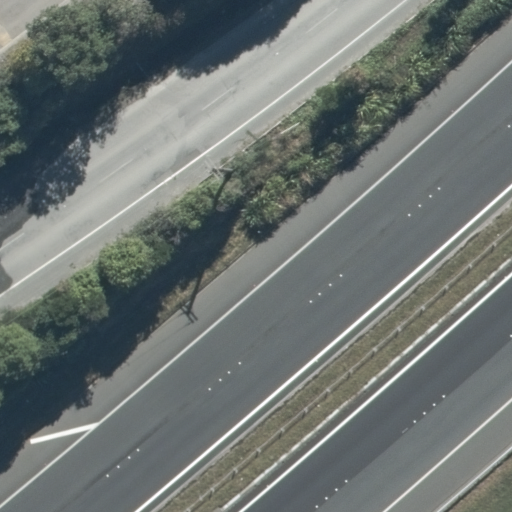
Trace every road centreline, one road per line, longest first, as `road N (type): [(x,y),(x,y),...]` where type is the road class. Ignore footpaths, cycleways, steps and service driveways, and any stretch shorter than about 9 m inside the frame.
road 1 (trunk): [(66,511),(511,124)]
road 2 (unclassified): [(0,229),(331,0)]
road 3 (trunk): [(511,328),(303,511)]
